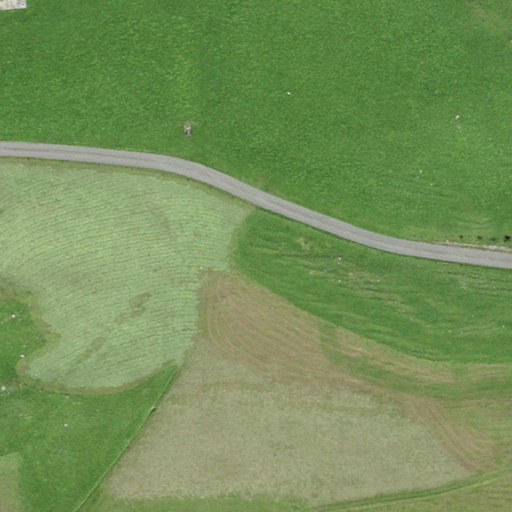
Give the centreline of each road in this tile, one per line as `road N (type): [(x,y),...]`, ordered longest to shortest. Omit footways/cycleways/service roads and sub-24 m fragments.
road 1 (unclassified): [(0,150),(184,168),(356,234),(511,261)]
road 2 (track): [(511,471),(313,508)]
